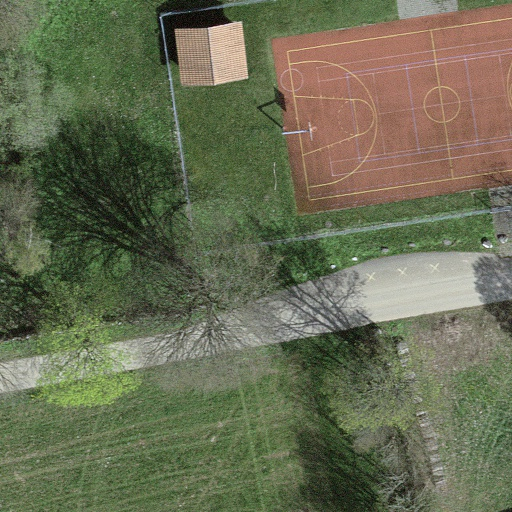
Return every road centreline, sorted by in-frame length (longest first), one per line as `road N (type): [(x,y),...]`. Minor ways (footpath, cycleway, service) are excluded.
road 1 (unclassified): [(0,379),(348,311)]
road 2 (residential): [(348,311),(511,289)]
